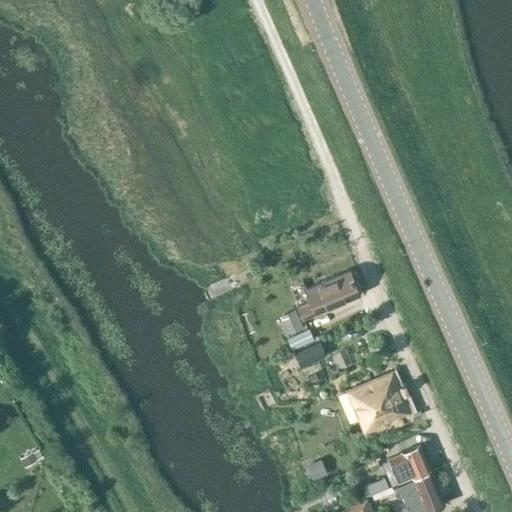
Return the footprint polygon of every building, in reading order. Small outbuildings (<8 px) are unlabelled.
[(311,301),(299,306),(303,317),(359,295),(349,270),(306,288),(311,301)] [(237,294),(231,279),(216,285),(223,300),(237,294)] [(295,308),(277,316),(284,333),(287,332),(298,328),(302,326),(295,308)] [(298,330),(285,335),(291,349),(312,340),(308,326),(298,330)] [(300,367),(326,356),(321,341),(294,352),(300,367)] [(393,371),(347,390),(364,431),(410,412),(393,371)] [(392,485),(430,469),(420,445),(401,453),(402,454),(389,459),(396,476),(389,479),(392,485)] [(31,452),(20,458),(25,465),(35,460),(31,452)] [(321,458),(305,465),(312,480),(327,473),(321,458)] [(405,483),(399,486),(410,511),(423,511),(444,504),(431,472),(405,483)] [(366,496),(388,487),(385,479),(362,488),(366,496)] [(372,511),(367,499),(351,507),(351,508),(353,511),(372,511)]
